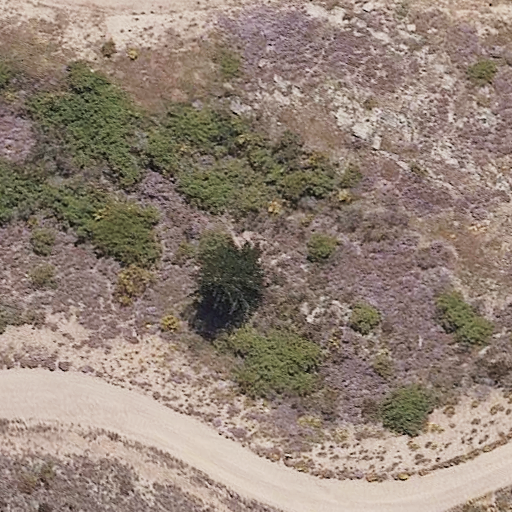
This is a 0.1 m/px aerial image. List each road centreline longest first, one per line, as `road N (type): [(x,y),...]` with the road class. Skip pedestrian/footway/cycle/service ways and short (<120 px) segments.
road 1 (unclassified): [(254,511),(511,430)]
road 2 (unclassified): [(0,442),(158,511)]
